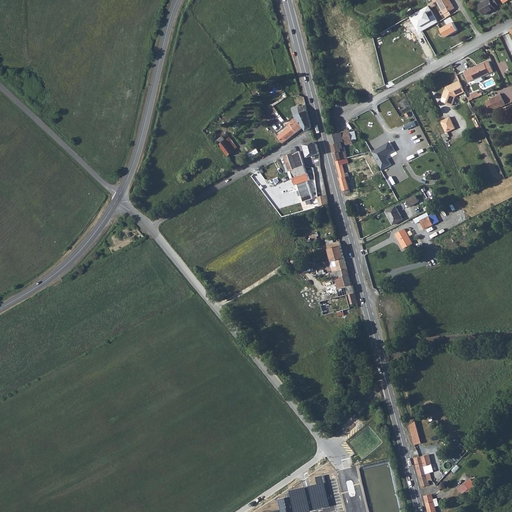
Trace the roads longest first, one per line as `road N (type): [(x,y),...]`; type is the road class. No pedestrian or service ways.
road 1 (primary): [(286,0),(420,511)]
road 2 (residential): [(148,226),(328,447)]
road 3 (tertiary): [(117,198),(176,0)]
road 4 (residential): [(342,111),(511,21)]
road 5 (residential): [(148,226),(305,138)]
road 6 (tertiary): [(0,308),(69,260),(117,198)]
road 7 (unclassified): [(0,86),(117,198)]
road 8 (unknown): [(328,158),(314,162),(313,196),(300,206),(281,204),(252,168)]
road 9 (unclassified): [(511,335),(419,342),(394,355)]
